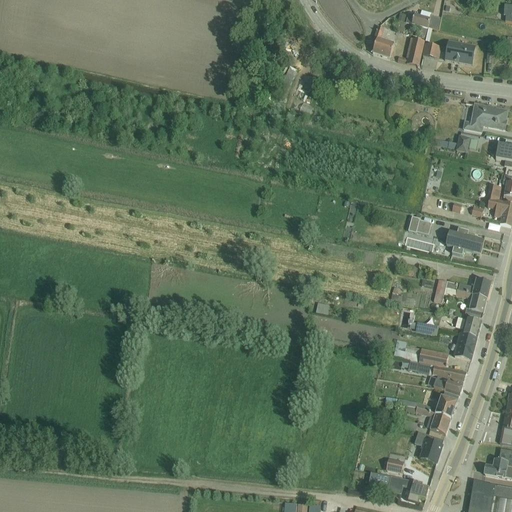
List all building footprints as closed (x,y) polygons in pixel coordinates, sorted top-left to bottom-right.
[(409,15),(406,25),(410,26),(421,29),(428,32),(428,30),(432,31),(439,32),(442,20),(431,18),(431,15),(422,13),(420,18),(409,15)] [(400,15),(398,22),(400,22),(405,24),(406,17),(400,15)] [(400,22),(397,32),(407,36),(410,26),(406,25),(400,22)] [(373,55),(372,55),(381,58),(390,61),(395,45),(385,42),(388,32),(378,29),(374,39),(377,40),(373,55)] [(421,29),(418,39),(423,40),(423,43),(426,43),(428,32),(421,29)] [(481,38),(480,41),(487,43),(506,47),(507,40),(508,40),(500,38),(499,42),(481,38)] [(398,64),(399,64),(407,66),(419,69),(424,43),(411,40),(406,60),(399,58),(398,64)] [(448,44),(445,62),(454,64),(459,65),(460,65),(473,67),(476,49),(448,44)] [(425,46),(423,58),(438,61),(440,49),(425,46)] [(488,46),(486,65),(493,66),(495,47),(488,46)] [(290,68),(280,88),(288,92),(298,72),(290,68)] [(464,123),(463,132),(482,136),(484,128),(504,132),(506,124),(508,113),(507,113),(507,114),(495,111),(489,109),(489,110),(475,107),(472,125),(464,123)] [(261,125),(260,133),(271,133),(272,125),(261,125)] [(460,139),(457,152),(467,155),(470,141),(460,139)] [(471,141),(469,150),(475,151),(478,142),(471,141)] [(437,149),(457,150),(457,143),(437,142),(437,149)] [(511,146),(499,144),(496,161),(505,163),(505,169),(511,169),(511,146)] [(504,178),(503,186),(506,187),(504,200),(506,200),(506,202),(511,202),(511,185),(511,179),(504,178)] [(490,187),(487,200),(490,200),(488,210),(496,212),(494,219),(501,221),(500,227),(511,229),(511,205),(499,203),(502,189),(490,187)] [(454,205),(452,213),(460,214),(462,206),(454,205)] [(474,209),(472,217),(482,219),(484,211),(474,209)] [(412,219),(408,233),(416,235),(417,234),(429,237),(432,225),(420,222),(420,221),(412,219)] [(449,234),(446,248),(454,250),(452,256),(462,259),(464,253),(480,257),(484,242),(468,238),(469,234),(459,231),(457,236),(449,234)] [(460,286),(458,293),(487,301),(491,285),(476,281),(474,289),(460,286)] [(439,282),(434,303),(442,305),(444,296),(446,289),(456,292),(458,286),(439,282)] [(446,289),(444,296),(452,298),(453,296),(456,297),(455,298),(465,300),(468,300),(466,307),(470,308),(469,312),(467,311),(466,316),(482,321),(487,301),(458,293),(456,292),(446,289)] [(392,296),(391,303),(414,308),(415,301),(407,299),(392,296)] [(318,304),(316,314),(318,315),(327,316),(329,306),(318,304)] [(467,321),(462,336),(477,340),(482,325),(467,321)] [(417,325),(416,334),(437,338),(439,329),(417,325)] [(459,336),(454,359),(471,363),(477,340),(462,336),(459,336)] [(397,343),(394,360),(410,364),(419,365),(421,351),(406,348),(407,345),(397,343)] [(421,351),(419,365),(448,371),(448,368),(446,368),(448,358),(447,357),(421,351)] [(410,364),(409,372),(418,373),(418,375),(438,378),(437,381),(434,388),(434,390),(459,399),(460,396),(462,394),(463,391),(462,389),(467,375),(448,371),(419,365),(410,364)] [(431,378),(428,386),(434,388),(437,381),(431,378)] [(445,394),(443,399),(457,404),(459,399),(445,394)] [(399,401),(398,406),(407,408),(417,410),(451,421),(457,404),(443,399),(441,398),(437,412),(419,405),(399,401)] [(407,408),(406,413),(415,415),(416,414),(430,419),(427,429),(430,431),(430,432),(446,437),(451,421),(417,410),(407,408)] [(511,416),(506,415),(500,446),(511,446),(511,416)] [(405,423),(403,430),(416,433),(417,425),(405,423)] [(418,435),(415,445),(424,448),(427,437),(418,435)] [(424,448),(420,461),(437,466),(442,448),(444,443),(427,437),(424,448)] [(486,468),(485,477),(505,481),(506,479),(511,480),(511,453),(501,451),(499,463),(495,462),(493,470),(486,468)] [(389,461),(386,473),(402,476),(404,464),(389,461)] [(365,473),(364,478),(370,479),(368,488),(388,493),(387,495),(402,498),(403,490),(412,492),(410,498),(408,504),(418,507),(420,500),(426,502),(430,490),(423,488),(423,487),(365,473)] [(511,489),(474,482),(468,511),(490,511),(493,498),(500,500),(511,501),(511,489)] [(511,511),(511,501),(500,500),(497,511),(511,511)]
